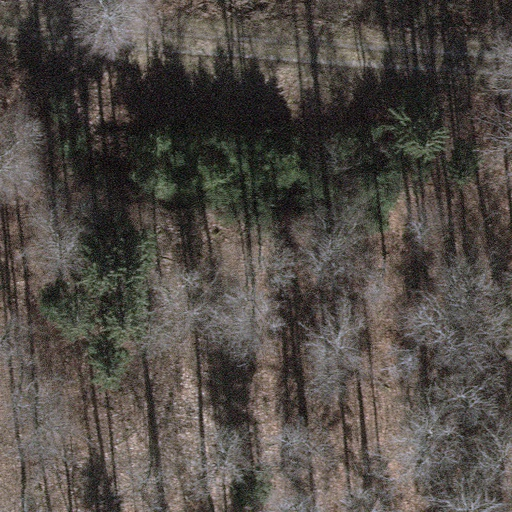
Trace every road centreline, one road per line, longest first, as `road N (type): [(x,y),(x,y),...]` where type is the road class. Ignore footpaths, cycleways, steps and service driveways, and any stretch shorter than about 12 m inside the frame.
road 1 (track): [(0,21),(511,59)]
road 2 (track): [(175,511),(121,475),(0,446)]
